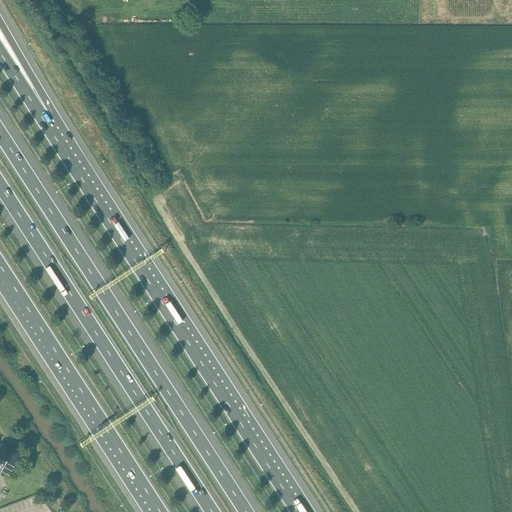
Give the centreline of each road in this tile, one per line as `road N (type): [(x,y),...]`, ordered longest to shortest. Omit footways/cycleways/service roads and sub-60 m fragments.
road 1 (motorway): [(302,511),(44,119)]
road 2 (motorway): [(246,511),(0,132)]
road 3 (motorway): [(0,189),(212,511)]
road 4 (motorway): [(0,271),(154,511)]
road 5 (track): [(153,189),(38,0)]
